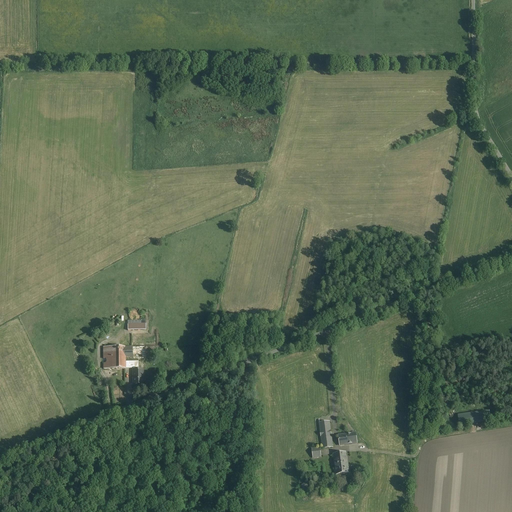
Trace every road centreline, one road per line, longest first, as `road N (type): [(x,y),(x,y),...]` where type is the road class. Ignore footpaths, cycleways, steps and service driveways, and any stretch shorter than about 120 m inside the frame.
road 1 (unclassified): [(0,460),(511,257)]
road 2 (track): [(0,66),(474,63)]
road 3 (unclassified): [(511,175),(475,107),(473,0)]
